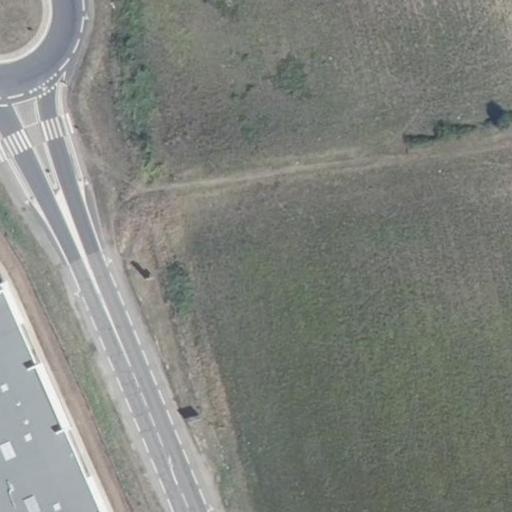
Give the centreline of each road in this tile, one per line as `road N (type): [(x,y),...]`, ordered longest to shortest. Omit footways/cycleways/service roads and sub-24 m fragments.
road 1 (track): [(511,139),(400,160),(143,185),(116,208),(118,250),(98,291)]
road 2 (tertiary): [(98,291),(50,114),(54,50)]
road 3 (tertiary): [(98,291),(192,511)]
road 4 (tertiary): [(0,107),(98,291)]
